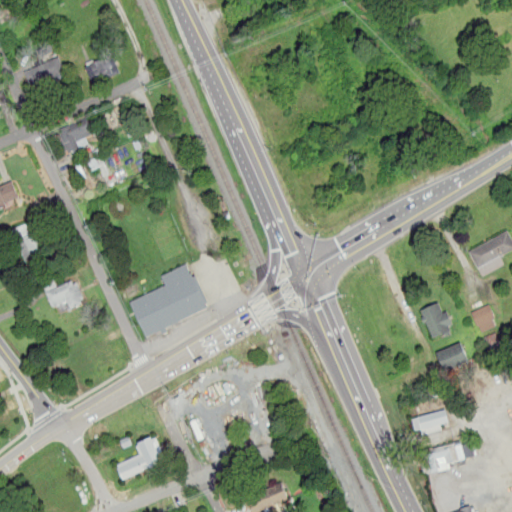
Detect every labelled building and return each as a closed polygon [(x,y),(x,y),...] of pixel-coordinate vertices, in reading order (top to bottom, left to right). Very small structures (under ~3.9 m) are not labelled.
[(121,72),(112,53),(85,65),(94,84),(121,72)] [(28,69),(35,89),(68,78),(61,58),(28,69)] [(66,154),(100,137),(90,119),(57,135),(66,154)] [(0,207),(20,201),(13,180),(0,184),(0,207)] [(12,231),(28,263),(50,251),(41,233),(33,237),(26,224),(12,231)] [(506,265),(501,255),(511,250),(511,237),(509,231),(469,249),(481,276),(506,265)] [(131,301),(145,336),(210,310),(192,263),(161,275),(166,287),(131,301)] [(86,302),(76,278),(58,286),(54,277),(42,282),(53,307),(63,303),(66,310),(86,302)] [(421,310),(432,339),(455,330),(443,301),(421,310)] [(472,311),(481,332),(498,325),(489,304),(472,311)] [(501,343),(494,334),(487,339),(494,348),(501,343)] [(444,373),(470,364),(463,342),(437,350),(444,373)] [(413,419),(419,437),(452,426),(446,408),(413,419)] [(168,463),(122,485),(116,472),(142,460),(137,448),(156,439),(168,463)] [(420,450),(424,471),(475,461),(471,441),(420,450)] [(259,511),(253,511),(249,503),(256,500),(254,496),(283,484),(289,500),(259,511)]
